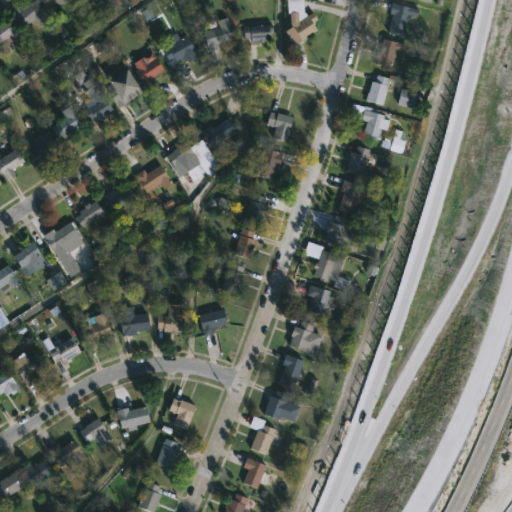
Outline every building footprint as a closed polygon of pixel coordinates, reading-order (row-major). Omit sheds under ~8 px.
[(27,0),(29,0),(44,18),(36,25),(31,18),(23,25),(29,30),(22,36),(3,14),(13,6),(16,10),(27,0)] [(300,0),(301,12),(304,15),(309,12),(314,19),(309,22),(314,30),(289,44),(280,30),(287,25),(287,13),(284,13),(284,0),(300,0)] [(416,9),(414,16),(406,14),(400,36),(385,32),(389,14),(386,13),(389,2),(416,9)] [(209,50),(205,51),(199,32),(216,27),(213,20),(224,17),(231,39),(215,44),(216,48),(209,50)] [(0,20),(1,20),(13,35),(8,39),(8,42),(6,46),(0,47),(0,20)] [(261,36),(261,42),(254,42),(254,40),(247,40),(247,38),(241,38),(240,25),(269,24),(269,33),(267,33),(267,36),(261,36)] [(173,32),(177,39),(183,35),(195,56),(187,61),(186,59),(182,62),(179,58),(173,61),(176,67),(168,71),(163,62),(166,60),(159,49),(169,44),(165,37),(173,32)] [(403,45),(401,51),(393,49),(387,67),(373,63),(380,38),(403,45)] [(146,86),(142,88),(131,71),(134,68),(131,62),(148,51),(161,70),(149,77),(152,82),(146,86)] [(128,104),(122,108),(120,104),(114,108),(101,87),(106,84),(103,80),(121,68),(137,92),(125,100),(128,104)] [(388,79),(380,105),(364,100),(370,80),(374,81),(376,74),(388,79)] [(103,117),(94,123),(90,118),(85,122),(78,111),(93,101),(83,84),(91,79),(111,110),(102,116),(103,117)] [(411,108),(415,92),(400,88),(396,105),(411,108)] [(61,141),(58,144),(47,127),(62,117),(57,110),(67,104),(79,124),(64,133),(67,138),(61,141)] [(386,120),(384,130),(377,128),(376,134),(378,135),(377,140),(359,136),(363,121),(359,120),(362,106),(384,111),(382,119),(386,120)] [(290,117),(282,141),(269,137),(272,127),(263,124),(268,110),(290,117)] [(225,116),(235,130),(209,148),(198,131),(207,125),(209,128),(225,116)] [(400,131),(394,129),(388,150),(400,154),(404,141),(398,139),(400,131)] [(51,149),(37,158),(36,155),(29,159),(22,147),(44,133),(54,148),(51,149)] [(175,176),(174,177),(161,157),(169,152),(168,150),(183,141),(196,163),(175,176)] [(367,151),(358,176),(343,170),(346,162),(344,161),(347,151),(352,153),(355,146),(367,150),(367,151)] [(277,160),(275,167),(273,166),(269,179),(253,174),(261,147),(279,153),(277,160)] [(8,177),(4,180),(0,174),(0,156),(13,148),(22,161),(10,169),(13,174),(8,177)] [(158,164),(170,183),(161,189),(157,183),(142,192),(131,175),(140,169),(143,174),(158,164)] [(363,190),(361,196),(356,194),(350,214),(335,209),(341,192),(337,191),(340,180),(359,185),(358,188),(363,190)] [(125,187),(133,200),(112,214),(100,195),(109,188),(113,195),(125,187)] [(262,212),(258,225),(241,220),(250,194),(262,198),(260,204),(264,205),(262,212)] [(92,201),(96,206),(98,205),(102,212),(79,228),(71,217),(77,214),(75,211),(81,207),(80,205),(85,202),(86,204),(92,201)] [(348,221),(346,227),(350,229),(344,248),(321,240),(327,222),(330,223),(333,216),(348,221)] [(66,222),(75,235),(61,244),(65,250),(54,257),(40,235),(49,229),(51,232),(66,222)] [(250,247),(246,259),(230,254),(239,228),(251,232),(249,238),(252,240),(250,247)] [(42,263),(23,276),(17,267),(15,268),(7,255),(29,242),(42,263)] [(323,252),(340,258),(333,276),(346,280),(342,291),(330,287),(331,282),(326,280),(325,283),(316,280),(316,277),(310,275),(312,269),(310,268),(312,263),(314,263),(316,256),(319,257),(321,251),(323,252)] [(240,284),(235,298),(218,291),(228,263),(241,268),(239,273),(242,275),(240,284)] [(0,266),(4,264),(16,283),(0,294),(0,266)] [(45,280),(52,291),(65,282),(59,271),(45,280)] [(104,292),(98,278),(84,284),(90,298),(104,292)] [(329,303),(327,307),(322,306),(319,315),(304,310),(309,297),(303,295),(306,284),(326,291),(325,296),(331,298),(329,303)] [(184,306),(182,321),(176,320),(175,332),(173,332),(173,334),(167,334),(168,332),(159,331),(159,327),(154,327),(155,315),(164,316),(165,304),(184,306)] [(130,307),(131,314),(143,313),(144,329),(133,330),(133,335),(117,336),(115,308),(130,307)] [(204,335),(200,336),(195,315),(219,309),(222,324),(209,327),(211,333),(204,335)] [(89,346),(84,348),(76,328),(85,325),(83,319),(100,312),(108,334),(92,340),(93,344),(89,346)] [(310,325),(307,332),(318,336),(310,356),(284,346),(291,326),(295,328),(298,321),(310,325)] [(77,352),(59,363),(57,359),(51,363),(44,352),(68,337),(77,352)] [(20,352),(24,359),(31,353),(40,367),(29,375),(32,379),(23,385),(6,361),(20,352)] [(295,377),(290,389),(275,383),(281,366),(278,365),(282,354),(301,361),(295,377)] [(0,371),(2,370),(15,390),(8,395),(6,392),(2,395),(0,392),(0,371)] [(290,396),(289,400),(285,399),(283,403),(297,408),(291,423),(277,418),(276,420),(260,414),(266,395),(270,397),(273,390),(290,396)] [(174,400),(176,401),(177,399),(191,405),(181,430),(169,424),(173,414),(164,410),(169,398),(174,400)] [(143,406),(146,422),(113,429),(110,411),(111,410),(111,408),(124,407),(124,410),(143,406)] [(267,441),(262,454),(247,448),(254,430),(246,427),(250,416),(262,421),(261,424),(272,428),(267,441)] [(94,418),(109,439),(98,447),(91,437),(84,442),(76,431),(94,418)] [(69,438),(76,447),(78,445),(86,456),(74,465),(69,458),(56,467),(44,450),(53,444),(56,448),(69,438)] [(174,452),(167,471),(151,464),(161,438),(174,443),(171,450),(174,452)] [(258,479),(254,489),(239,483),(245,469),(239,467),(243,457),(263,466),(258,479)] [(39,460),(48,472),(29,486),(16,468),(24,462),(29,468),(39,460)] [(0,478),(12,471),(21,485),(0,499),(0,478)] [(153,504),(149,511),(146,511),(134,507),(143,482),(156,486),(153,493),(157,494),(153,504)] [(245,498),(239,511),(217,511),(224,499),(229,501),(232,493),(245,498)]
